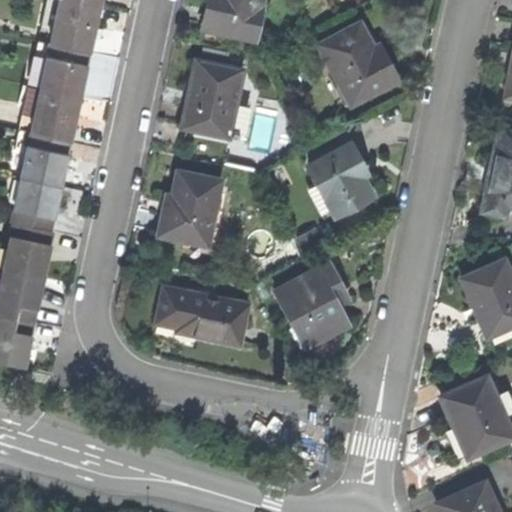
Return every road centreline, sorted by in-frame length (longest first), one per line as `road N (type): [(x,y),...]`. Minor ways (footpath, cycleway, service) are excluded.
road 1 (residential): [(158,0),(95,291),(100,344),(135,374),(291,408),(351,378),(375,377)]
road 2 (secondary): [(330,509),(273,502),(0,418)]
road 3 (residential): [(478,0),(398,322)]
road 4 (secondary): [(0,450),(247,511)]
road 5 (residential): [(385,511),(398,322)]
road 6 (residential): [(375,377),(345,500)]
